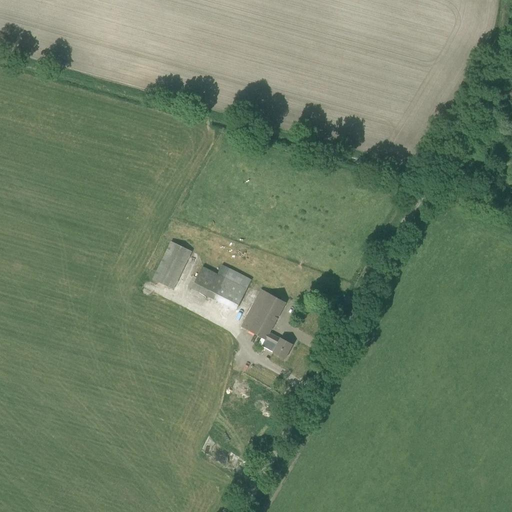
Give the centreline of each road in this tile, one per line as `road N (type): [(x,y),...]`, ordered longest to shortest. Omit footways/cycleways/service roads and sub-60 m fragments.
road 1 (unclassified): [(246,511),(511,28)]
road 2 (unknown): [(313,390),(249,353),(223,317),(184,291)]
